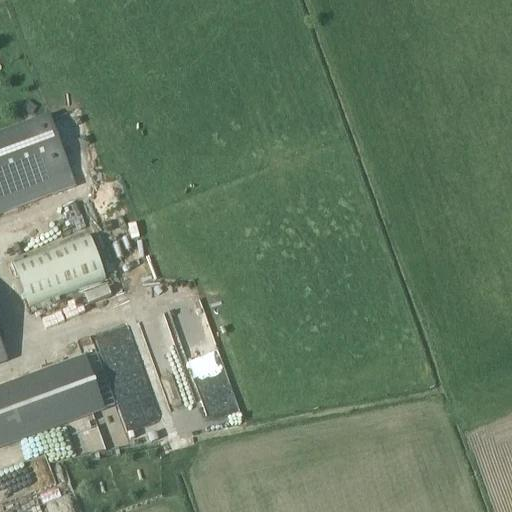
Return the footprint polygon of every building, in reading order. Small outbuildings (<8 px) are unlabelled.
[(0,363),(5,362),(0,347),(0,200),(71,175),(49,116),(0,134),(0,363)] [(46,228),(9,241),(20,272),(18,273),(22,284),(46,275),(39,254),(53,249),(46,228)] [(83,284),(72,286),(77,306),(88,303),(83,284)] [(106,360),(126,355),(123,344),(103,350),(106,360)] [(84,356),(0,387),(0,447),(104,408),(84,356)]
